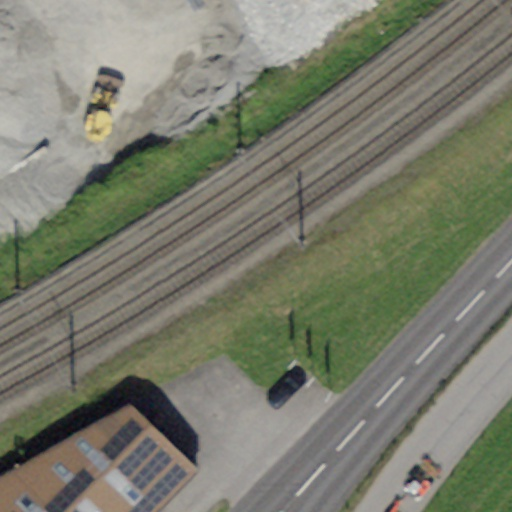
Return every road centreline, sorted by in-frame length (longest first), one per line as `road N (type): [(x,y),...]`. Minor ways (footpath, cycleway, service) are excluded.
road 1 (secondary): [(285,511),(511,262)]
road 2 (unclassified): [(389,511),(430,448),(511,355)]
